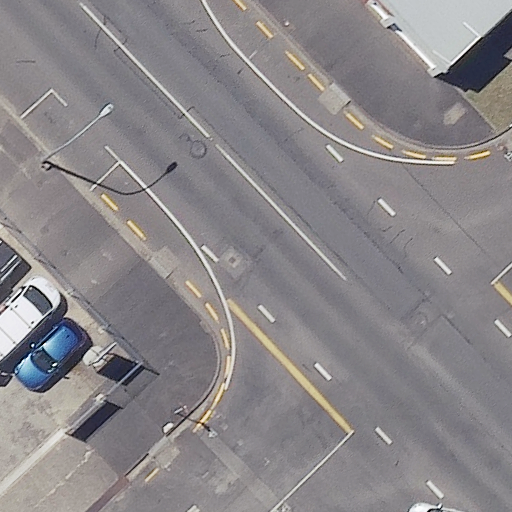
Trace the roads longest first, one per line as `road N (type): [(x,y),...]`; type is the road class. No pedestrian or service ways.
road 1 (tertiary): [(364,404),(0,11)]
road 2 (residential): [(511,261),(364,404)]
road 3 (unclassified): [(254,511),(364,404)]
road 4 (tertiary): [(471,511),(364,404)]
